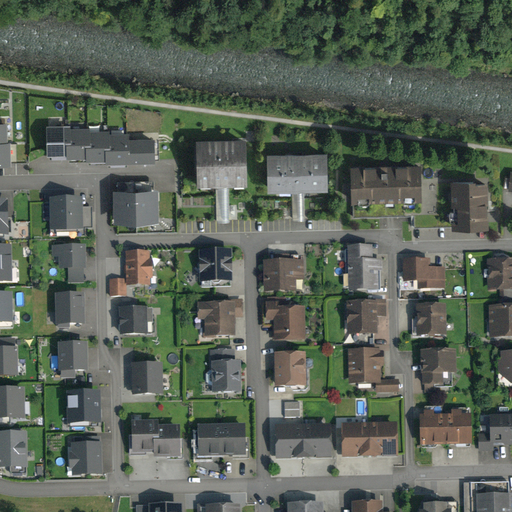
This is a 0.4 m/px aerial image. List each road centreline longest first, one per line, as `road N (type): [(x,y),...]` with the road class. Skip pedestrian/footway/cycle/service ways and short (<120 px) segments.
road 1 (residential): [(249,242),(262,487)]
road 2 (residential): [(109,246),(106,341),(118,360),(122,486)]
road 3 (residential): [(411,475),(407,382),(393,354),(392,249)]
road 4 (residential): [(109,246),(102,183),(0,182)]
road 5 (residential): [(262,487),(411,475)]
road 6 (residential): [(392,249),(383,237),(249,242)]
road 7 (residential): [(249,242),(109,246)]
road 8 (residential): [(122,486),(262,487)]
road 9 (residential): [(0,484),(122,486)]
road 10 (residential): [(392,249),(511,247)]
